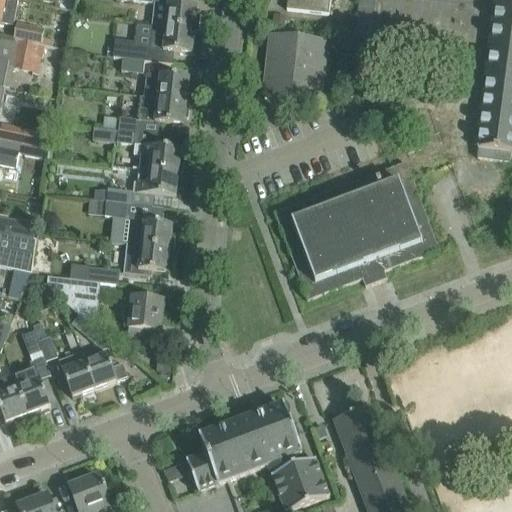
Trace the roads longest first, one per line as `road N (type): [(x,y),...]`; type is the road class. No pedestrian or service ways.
road 1 (residential): [(222,390),(203,336),(200,289),(234,0)]
road 2 (residential): [(222,390),(511,281)]
road 3 (residential): [(0,475),(124,428)]
